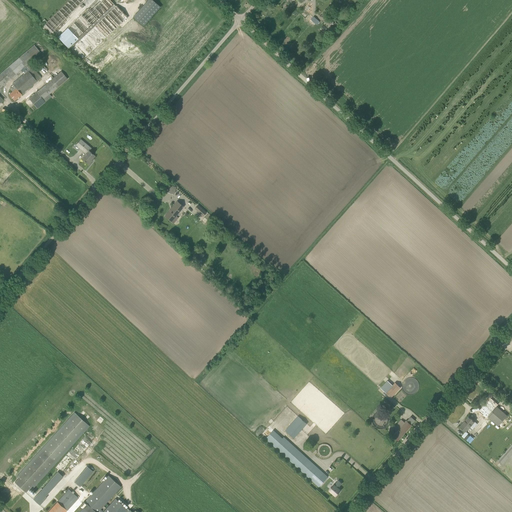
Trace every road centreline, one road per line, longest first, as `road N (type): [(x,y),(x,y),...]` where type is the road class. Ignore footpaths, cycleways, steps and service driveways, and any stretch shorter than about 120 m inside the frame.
road 1 (unclassified): [(0,298),(241,19)]
road 2 (unclassified): [(511,270),(241,19)]
road 3 (unclassified): [(348,511),(511,320)]
